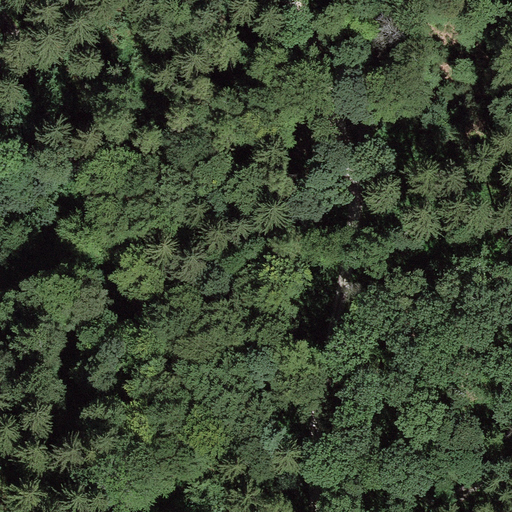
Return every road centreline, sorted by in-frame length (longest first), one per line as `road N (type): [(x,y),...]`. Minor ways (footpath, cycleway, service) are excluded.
road 1 (track): [(0,15),(125,264),(141,313),(144,369),(127,454),(133,511)]
road 2 (track): [(320,511),(316,426),(352,219),(355,153),(295,0)]
road 3 (track): [(355,153),(370,107),(384,0)]
